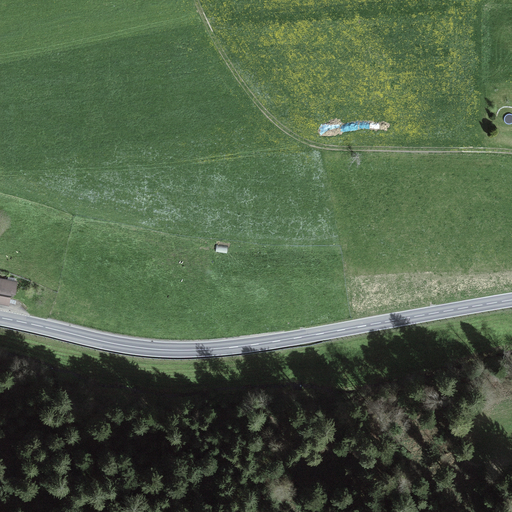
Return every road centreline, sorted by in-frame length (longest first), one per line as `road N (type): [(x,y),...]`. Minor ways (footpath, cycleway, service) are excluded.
road 1 (secondary): [(511,300),(191,350),(127,346),(0,317)]
road 2 (track): [(511,154),(330,149),(294,137),(266,113),(196,0)]
